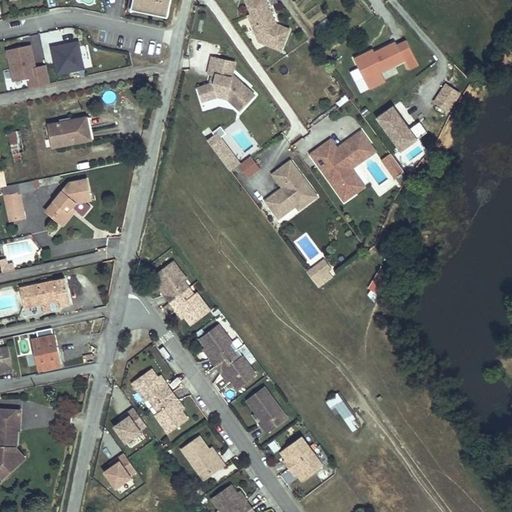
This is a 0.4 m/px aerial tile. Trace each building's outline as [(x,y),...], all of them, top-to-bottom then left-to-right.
[(130,0),(129,8),(135,10),(137,0),(130,0)] [(137,0),(135,10),(169,17),(172,0),(137,0)] [(289,29),(274,23),(270,16),(271,13),(265,0),(246,0),(252,16),(255,14),(259,23),(253,25),(258,37),(266,41),(267,45),(281,50),(289,29)] [(259,23),(255,14),(252,16),(249,17),(253,25),(259,23)] [(313,27),(318,32),(329,23),(325,18),(313,27)] [(416,60),(407,41),(397,46),(395,42),(375,52),(372,54),(370,51),(355,59),(370,89),(384,81),(380,72),(404,60),(407,64),(416,60)] [(49,49),(56,78),(85,71),(79,42),(49,49)] [(31,46),(8,51),(14,83),(29,80),(31,89),(51,85),(47,66),(36,68),(31,46)] [(254,95),(237,79),(231,78),(235,62),(212,57),(209,73),(212,74),(216,75),(214,83),(210,85),(199,88),(203,101),(218,96),(227,98),(241,110),(254,95)] [(409,70),(419,65),(416,60),(407,64),(409,70)] [(449,113),(461,93),(446,83),(433,102),(449,113)] [(427,132),(420,122),(410,129),(393,107),(377,118),(401,151),(427,132)] [(90,117),(83,118),(86,131),(90,130),(91,139),(94,139),(90,117)] [(71,120),(60,122),(49,124),(53,147),(91,139),(90,130),(86,131),(83,118),(71,120)] [(24,152),(20,153),(21,157),(14,159),(15,164),(36,160),(29,128),(19,130),(24,152)] [(19,130),(6,133),(7,136),(10,135),(14,159),(21,157),(20,153),(24,152),(19,130)] [(352,169),(349,165),(367,152),(363,147),(369,142),(361,132),(337,149),(340,153),(334,158),(325,144),(311,154),(332,183),(335,181),(339,188),(336,190),(344,201),(354,194),(350,188),(360,181),(352,169)] [(217,133),(207,140),(230,171),(238,165),(241,164),(217,133)] [(337,149),(331,140),(325,144),(334,158),(340,153),(337,149)] [(352,169),(376,152),(369,142),(363,147),(367,152),(349,165),(352,169)] [(384,163),(393,157),(391,153),(382,160),(384,163)] [(241,164),(238,165),(248,179),(260,170),(250,156),(241,164)] [(404,172),(393,157),(384,163),(395,178),(404,172)] [(317,196),(290,161),(276,172),(286,185),(283,188),(266,201),(273,211),(280,206),(283,210),(297,200),(303,207),(317,196)] [(286,185),(276,172),(273,174),(283,188),(286,185)] [(402,187),(408,177),(404,172),(395,178),(402,187)] [(70,183),(46,211),(54,217),(56,215),(62,220),(69,211),(68,210),(70,207),(72,208),(73,207),(76,203),(91,200),(87,179),(70,183)] [(20,193),(34,190),(34,187),(32,181),(3,187),(10,221),(25,218),(20,193)] [(354,194),(365,187),(360,181),(350,188),(354,194)] [(279,218),(296,206),(299,210),(303,207),(297,200),(283,210),(280,206),(273,211),(279,218)] [(69,211),(62,220),(56,215),(54,217),(63,225),(76,209),(73,207),(72,208),(70,207),(68,210),(69,211)] [(7,265),(6,259),(0,259),(0,261),(2,273),(8,271),(7,265)] [(329,272),(332,269),(324,259),(307,272),(319,288),(333,277),(329,272)] [(188,278),(175,260),(155,274),(161,283),(167,292),(165,294),(170,301),(184,292),(179,285),(184,281),(188,278)] [(71,304),(65,278),(59,279),(59,277),(52,278),(53,281),(20,288),(24,308),(42,304),(42,302),(47,301),(47,303),(60,300),(61,306),(71,304)] [(373,278),(370,290),(379,292),(382,280),(373,278)] [(184,292),(189,288),(184,281),(179,285),(184,292)] [(161,283),(158,285),(165,294),(167,292),(161,283)] [(189,299),(194,295),(189,288),(184,292),(189,299)] [(185,315),(191,324),(210,310),(198,292),(194,295),(189,299),(184,292),(170,301),(176,309),(178,307),(185,315)] [(176,309),(182,317),(185,315),(178,307),(176,309)] [(233,341),(220,324),(201,338),(207,347),(214,355),(211,357),(216,364),(230,355),(225,348),(230,344),(233,341)] [(61,366),(54,335),(33,340),(39,370),(61,366)] [(230,355),(235,351),(230,344),(225,348),(230,355)] [(12,370),(18,369),(15,346),(10,346),(12,370)] [(12,371),(8,347),(0,348),(0,373),(0,374),(12,371)] [(207,347),(205,349),(211,357),(214,355),(207,347)] [(240,358),(235,351),(230,355),(235,361),(240,358)] [(231,379),(237,387),(257,373),(243,355),(240,358),(235,361),(230,355),(216,364),(222,372),(225,370),(231,379)] [(159,379),(153,370),(133,384),(146,401),(150,399),(155,395),(160,402),(173,393),(168,385),(165,387),(159,379)] [(222,372),(229,381),(231,379),(225,370),(222,372)] [(168,385),(162,377),(159,379),(165,387),(168,385)] [(283,410),(266,386),(248,399),(257,412),(264,422),(261,425),(267,433),(280,423),(275,415),(283,410)] [(357,417),(339,391),(325,401),(335,414),(339,412),(353,431),(361,425),(356,418),(357,417)] [(156,415),(168,432),(187,418),(182,411),(176,402),(178,400),(173,393),(160,402),(165,409),(160,413),(156,415)] [(160,402),(155,395),(150,399),(155,405),(160,402)] [(184,409),(178,400),(176,402),(182,411),(184,409)] [(165,409),(160,402),(155,405),(160,413),(165,409)] [(114,427),(126,443),(141,432),(140,430),(147,426),(134,408),(127,413),(129,416),(114,427)] [(0,466),(3,463),(6,467),(12,462),(15,465),(21,460),(14,452),(14,448),(16,446),(17,430),(20,430),(21,410),(0,409),(0,466)] [(280,423),(288,417),(283,410),(275,415),(280,423)] [(264,422),(257,412),(254,414),(261,425),(264,422)] [(122,421),(129,416),(127,413),(119,419),(122,421)] [(212,475),(226,465),(220,457),(217,459),(209,449),(200,436),(182,450),(200,473),(207,468),(212,475)] [(314,450),(303,436),(283,451),(288,458),(286,460),(284,461),(289,468),(314,450)] [(268,445),(273,453),(280,450),(275,441),(268,445)] [(0,474),(3,478),(26,457),(16,446),(14,448),(14,452),(21,460),(15,465),(12,462),(6,467),(3,463),(0,466),(0,474)] [(220,457),(212,446),(209,449),(217,459),(220,457)] [(304,479),(324,464),(314,450),(289,468),(295,475),(297,474),(299,472),(304,479)] [(112,467),(105,472),(116,488),(132,477),(130,476),(137,471),(124,453),(117,458),(119,461),(112,467)] [(112,467),(119,461),(117,458),(109,464),(112,467)] [(200,473),(205,480),(212,475),(207,468),(200,473)] [(238,492),(231,483),(210,498),(220,511),(229,511),(231,511),(232,511),(243,511),(252,506),(247,499),(244,500),(238,492)] [(244,500),(247,499),(240,490),(238,492),(244,500)]
